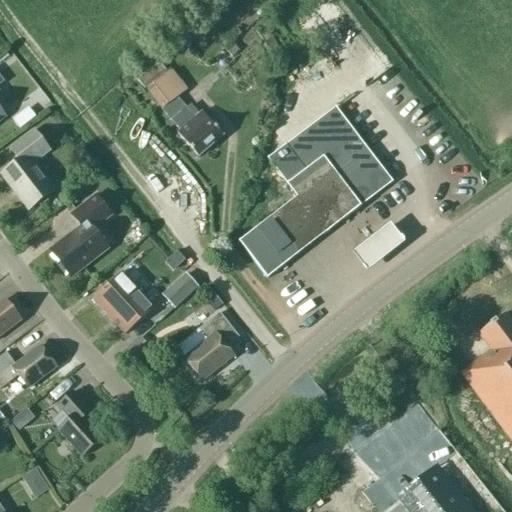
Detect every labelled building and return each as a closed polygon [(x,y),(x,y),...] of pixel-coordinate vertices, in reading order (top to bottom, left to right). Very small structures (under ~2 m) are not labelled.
[(192,37),(197,56),(221,49),(215,30),(192,37)] [(159,62),(137,78),(147,90),(171,122),(179,132),(177,134),(197,157),(222,136),(202,112),(194,119),(176,99),(174,101),(170,96),(183,86),(172,71),(168,74),(159,62)] [(298,124),(325,103),(319,96),(292,117),(298,124)] [(14,118),(20,124),(34,110),(28,104),(14,118)] [(266,279),(324,234),(359,207),(391,183),(335,108),(267,160),(297,198),(238,243),(266,279)] [(53,192),(31,164),(48,151),(34,131),(10,150),(18,161),(1,174),(28,210),(53,192)] [(80,227),(50,251),(71,278),(106,250),(91,231),(110,216),(95,197),(71,215),(80,227)] [(341,248),(357,268),(394,239),(378,218),(341,248)] [(142,237),(135,248),(146,255),(153,244),(142,237)] [(184,253),(177,260),(190,272),(196,265),(184,253)] [(121,273),(92,300),(108,317),(138,290),(121,273)] [(195,287),(184,275),(161,295),(173,308),(195,287)] [(124,335),(154,308),(138,290),(108,317),(124,335)] [(0,336),(20,321),(4,300),(0,303),(0,336)] [(511,442),(511,321),(506,313),(478,335),(491,351),(460,374),(511,442)] [(219,314),(198,330),(207,341),(184,359),(201,381),(233,356),(225,347),(238,337),(219,314)] [(0,390),(18,377),(27,389),(56,368),(40,346),(15,366),(5,353),(0,356),(0,390)] [(57,406),(70,419),(57,430),(81,457),(101,439),(82,418),(90,412),(72,392),(57,406)] [(472,511),(438,468),(398,499),(407,511),(472,511)]
